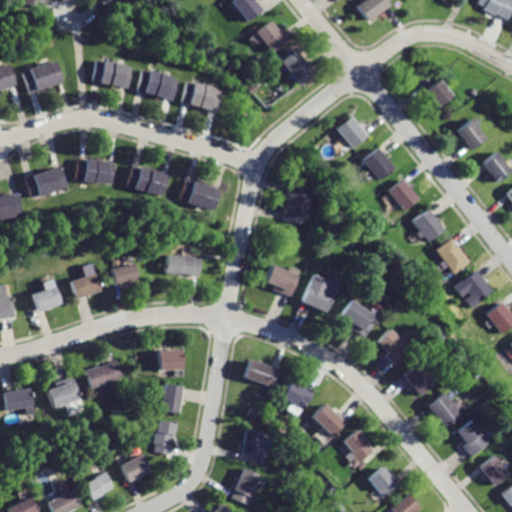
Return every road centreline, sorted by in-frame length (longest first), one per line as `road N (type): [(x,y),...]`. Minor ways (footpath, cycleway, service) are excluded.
road 1 (residential): [(511,65),(463,40),(412,35),(264,152),(252,181),(202,461),(189,484),(145,511)]
road 2 (residential): [(0,356),(163,315),(264,328),(312,349),(364,388),(468,511)]
road 3 (residential): [(511,263),(300,0)]
road 4 (residential): [(256,167),(94,119),(0,141)]
